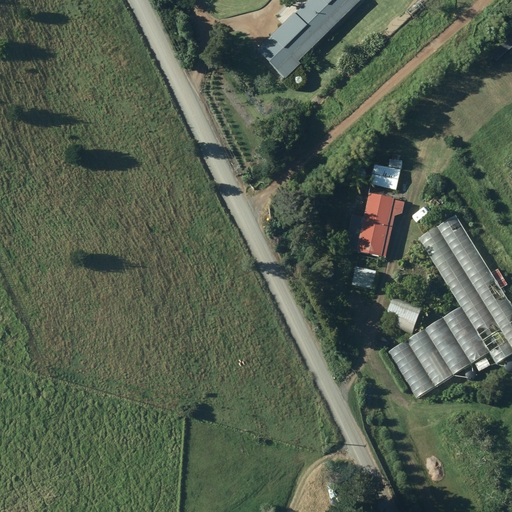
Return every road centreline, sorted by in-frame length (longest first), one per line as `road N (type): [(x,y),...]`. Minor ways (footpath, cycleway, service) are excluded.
road 1 (unclassified): [(388,511),(139,0)]
road 2 (track): [(243,214),(489,0)]
